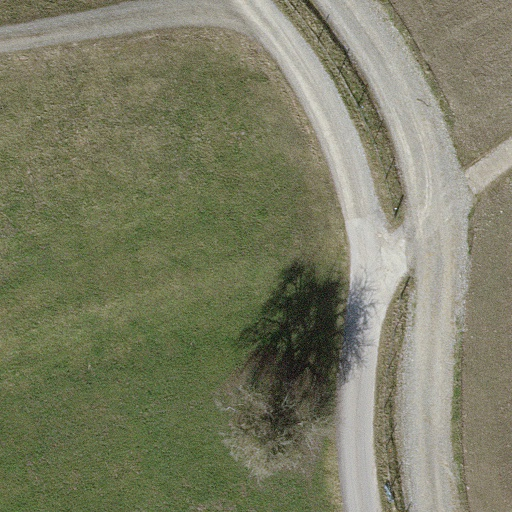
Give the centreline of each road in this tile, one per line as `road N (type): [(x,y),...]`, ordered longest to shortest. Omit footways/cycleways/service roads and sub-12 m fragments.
road 1 (track): [(363,511),(358,369),(385,273),(511,157)]
road 2 (track): [(385,273),(316,90),(238,0)]
road 3 (track): [(0,46),(255,19)]
